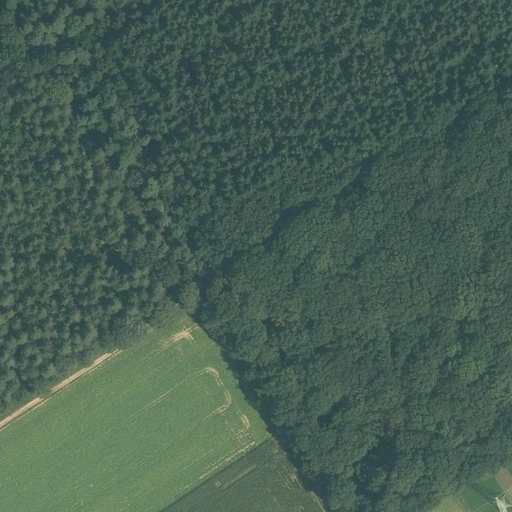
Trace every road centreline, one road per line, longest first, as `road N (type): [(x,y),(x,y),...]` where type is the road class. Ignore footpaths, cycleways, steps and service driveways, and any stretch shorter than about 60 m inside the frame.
road 1 (track): [(511,85),(483,91),(0,421)]
road 2 (track): [(193,290),(0,1)]
road 3 (track): [(125,0),(54,49),(0,68)]
